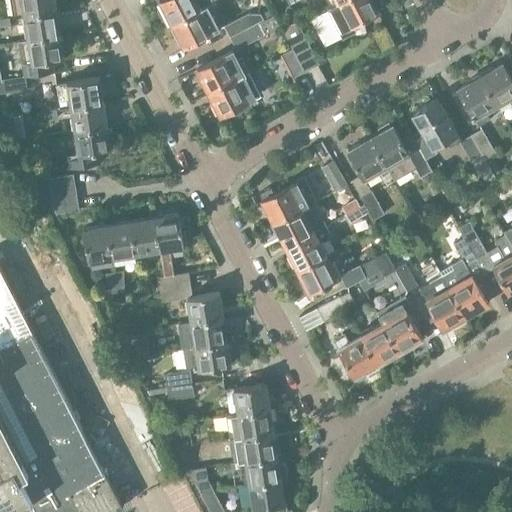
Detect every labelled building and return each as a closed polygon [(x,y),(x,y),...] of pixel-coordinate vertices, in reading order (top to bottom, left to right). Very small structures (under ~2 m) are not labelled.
[(54,0),(9,0),(12,16),(24,15),(24,14),(56,9),(54,0)] [(211,0),(159,0),(171,22),(207,5),(206,4),(212,1),(211,0)] [(343,0),(338,3),(350,25),(378,10),(372,0),(343,0)] [(219,28),(207,5),(171,22),(183,46),(201,37),(202,38),(207,35),(207,34),(219,28)] [(24,14),(24,15),(28,38),(60,33),(56,9),(24,14)] [(231,37),(257,23),(263,20),(260,14),(246,14),(224,24),(231,37)] [(9,16),(0,17),(0,25),(11,25),(9,16)] [(257,23),(231,37),(237,48),(263,35),(257,23)] [(28,38),(18,40),(22,64),(23,76),(25,75),(54,71),(52,59),(64,57),(60,33),(28,38)] [(303,42),(292,48),(304,71),(315,65),(303,42)] [(304,71),(292,48),(282,53),(294,76),(304,71)] [(210,91),(248,70),(242,59),(238,61),(233,50),(221,56),(221,55),(215,58),(215,59),(197,68),(202,78),(200,79),(206,90),(209,89),(210,91)] [(479,74),(496,103),(508,97),(511,103),(511,80),(502,63),(493,68),(492,67),(479,74)] [(249,99),(260,93),(248,70),(210,91),(214,98),(212,98),(220,114),(231,108),(234,113),(251,104),(249,99)] [(496,103),(479,74),(467,81),(468,82),(458,88),(467,104),(466,104),(470,110),(472,112),(470,113),(472,116),(473,116),(479,125),(489,119),(484,110),(496,103)] [(25,76),(0,79),(0,92),(27,88),(25,76)] [(103,100),(99,76),(56,83),(60,107),(71,106),(71,105),(103,100)] [(457,133),(437,98),(427,103),(415,110),(413,112),(433,147),(445,140),(448,146),(460,139),(457,134),(457,133)] [(71,105),(71,106),(75,129),(107,124),(103,100),(71,105)] [(56,108),(40,110),(41,117),(58,116),(56,108)] [(408,127),(397,133),(392,123),(390,124),(388,121),(377,127),(379,130),(369,136),(387,165),(392,174),(414,162),(428,187),(439,181),(408,127)] [(67,155),(69,167),(100,162),(98,150),(111,148),(107,124),(75,129),(79,153),(67,155)] [(481,153),(484,158),(495,152),(480,128),(470,134),(481,153)] [(365,178),(387,165),(369,136),(348,148),(365,178)] [(497,181),(484,158),(481,153),(472,158),(488,186),(497,181)] [(346,184),(333,160),(322,166),(335,190),(346,184)] [(73,173),(48,177),(50,189),(75,185),(73,173)] [(274,222),(302,207),(290,184),(278,190),(277,189),(274,191),(274,192),(271,187),(260,192),(263,198),(262,198),(274,222)] [(50,189),(52,201),(77,197),(75,185),(50,189)] [(361,196),(365,203),(373,218),(384,212),(372,190),(361,196)] [(79,209),(77,197),(52,201),(53,206),(56,213),(79,209)] [(359,206),(355,199),(342,206),(346,213),(359,206)] [(307,205),(302,207),(274,222),(286,246),(326,224),(325,223),(319,226),(307,205)] [(363,213),(359,206),(346,213),(351,220),(363,213)] [(443,223),(454,217),(448,208),(438,214),(443,223)] [(154,216),(159,249),(184,245),(183,242),(187,241),(185,230),(181,231),(178,212),(154,216)] [(136,253),(159,249),(154,216),(130,220),(136,253)] [(136,253),(130,220),(107,224),(112,256),(136,253)] [(458,226),(464,235),(464,237),(476,257),(486,252),(468,220),(458,226)] [(112,256),(107,224),(82,228),(88,260),(112,256)] [(332,236),(326,224),(286,246),(297,268),(326,253),(320,242),(332,236)] [(511,289),(511,248),(504,235),(494,241),(504,258),(492,264),(508,292),(511,289)] [(476,257),(464,237),(454,243),(461,256),(451,262),(454,267),(442,274),(466,316),(479,309),(478,307),(487,301),(473,277),(484,271),(476,257)] [(346,285),(381,267),(392,262),(385,252),(341,274),(346,285)] [(338,276),(326,253),(297,268),(309,291),(322,285),(325,284),(325,283),(338,276)] [(395,267),(409,292),(410,295),(421,289),(406,261),(395,267)] [(409,292),(395,267),(392,262),(381,267),(398,298),(409,292)] [(0,511),(109,511),(122,505),(0,267),(0,511)] [(114,271),(117,287),(124,286),(123,269),(114,271)] [(117,287),(114,271),(105,272),(110,288),(117,287)] [(166,288),(190,284),(188,271),(164,275),(166,288)] [(466,316),(442,274),(430,281),(433,287),(422,293),(432,310),(433,310),(443,327),(452,322),(453,323),(466,316)] [(162,301),(168,300),(166,288),(164,275),(157,276),(162,301)] [(190,284),(166,288),(168,300),(187,297),(187,296),(192,295),(190,284)] [(338,295),(344,307),(354,301),(348,290),(338,295)] [(187,296),(187,297),(191,321),(223,316),(219,291),(192,295),(187,296)] [(344,307),(338,295),(317,307),(323,319),(344,307)] [(383,321),(401,353),(413,346),(411,343),(422,337),(402,301),(391,307),(395,314),(383,321)] [(227,340),(223,316),(191,321),(194,344),(194,345),(227,340)] [(361,334),(379,365),(380,365),(378,362),(387,357),(389,360),(401,353),(383,321),(361,334)] [(129,354),(130,354),(138,353),(135,332),(119,334),(129,354)] [(379,365),(361,334),(349,340),(345,333),(334,340),(355,375),(365,369),(367,372),(379,365)] [(194,345),(194,344),(182,346),(186,366),(193,365),(194,369),(198,368),(198,369),(231,364),(227,340),(194,345)] [(167,385),(192,381),(190,370),(165,374),(167,385)] [(194,394),(192,381),(167,385),(169,398),(194,394)] [(255,408),(271,406),(266,381),(255,383),(234,387),(238,411),(255,408)] [(241,433),(241,434),(273,429),(273,428),(274,427),(271,406),(255,408),(238,411),(226,413),(229,434),(241,433)] [(177,447),(183,446),(179,422),(165,424),(177,447)] [(273,429),(241,434),(245,458),(277,452),(273,429)] [(227,437),(210,440),(211,447),(228,446),(227,437)] [(245,458),(248,482),(281,476),(277,452),(245,458)] [(281,476),(248,482),(253,511),(268,509),(267,505),(285,502),(281,476)] [(199,490),(212,488),(208,479),(195,481),(199,490)] [(199,490),(210,511),(221,511),(224,511),(212,488),(199,490)]
